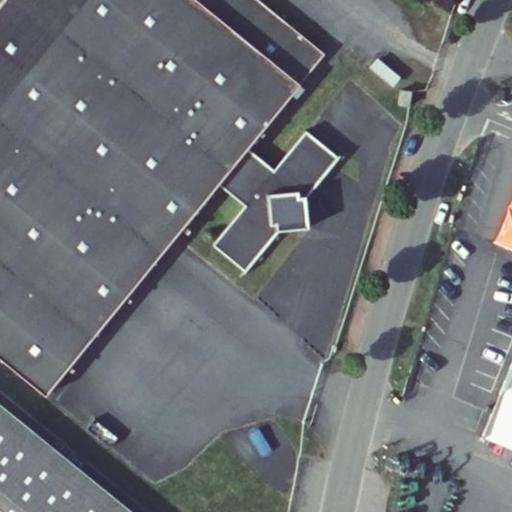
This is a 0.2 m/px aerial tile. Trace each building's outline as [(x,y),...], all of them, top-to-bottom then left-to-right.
[(245,272),(251,265),(280,231),(311,229),(310,196),(344,155),(311,128),(277,168),(251,146),(328,53),(261,0),(0,0),(0,61),(192,218),(219,185),(246,206),(213,246),(245,272)] [(0,352),(49,392),(192,218),(0,61),(0,352)] [(413,101),(417,88),(408,85),(404,98),(413,101)] [(511,381),(490,436),(511,444),(511,381)] [(0,511),(64,511),(91,481),(0,406),(0,511)] [(64,511),(130,511),(91,481),(64,511)]
